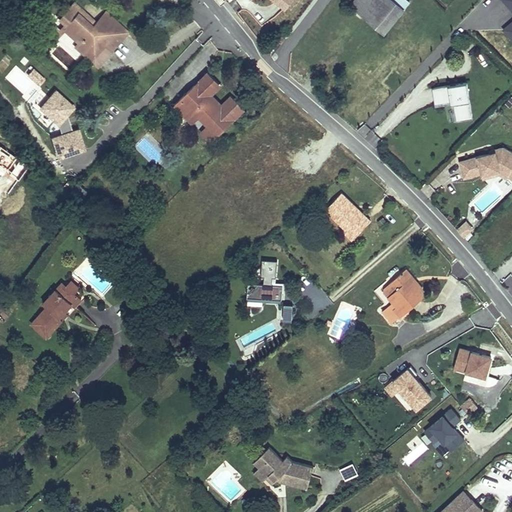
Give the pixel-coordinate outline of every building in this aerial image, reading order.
[(230,13),(240,8),(235,0),(232,0),(225,4),(230,13)] [(274,0),(286,9),(292,0),(274,0)] [(355,0),(350,6),(383,34),(403,9),(392,0),(355,0)] [(392,0),(403,9),(409,3),(405,0),(392,0)] [(511,0),(500,0),(511,12),(511,21),(502,31),(511,42),(511,0)] [(128,33),(106,13),(93,27),(90,24),(88,26),(85,23),(87,21),(79,15),(82,11),(74,3),(59,19),(67,27),(64,30),(78,43),(75,47),(90,61),(104,46),(111,52),(128,33)] [(275,39),(281,44),(285,39),(278,34),(275,39)] [(14,65),(4,77),(27,97),(37,84),(14,65)] [(26,74),(38,86),(45,79),(33,67),(26,74)] [(208,126),(218,136),(242,113),(232,102),(222,112),(205,95),(215,85),(205,74),(181,98),(191,108),(184,114),(193,123),(200,117),(208,126)] [(473,118),(467,82),(440,86),(443,102),(445,102),(454,101),(457,120),(473,118)] [(443,102),(440,86),(433,87),(436,104),(443,102)] [(56,158),(86,150),(79,126),(71,129),(68,115),(76,106),(55,88),(47,96),(40,90),(29,102),(59,129),(60,132),(50,135),(56,158)] [(191,108),(181,98),(175,104),(184,114),(191,108)] [(454,101),(445,102),(448,122),(457,120),(454,101)] [(218,136),(208,126),(202,132),(211,142),(218,136)] [(490,153),(459,162),(463,179),(481,174),(480,170),(488,168),(489,174),(500,171),(509,176),(508,177),(511,179),(511,152),(503,147),(494,150),(495,152),(490,153)] [(508,177),(509,176),(500,171),(489,174),(488,168),(480,170),(481,174),(482,180),(499,175),(507,180),(508,177)] [(79,183),(71,192),(80,201),(88,192),(79,183)] [(276,198),(286,205),(292,195),(282,188),(276,198)] [(325,209),(348,231),(354,237),(370,221),(341,193),(325,209)] [(474,229),(467,220),(456,229),(460,233),(464,237),(474,229)] [(348,231),(346,233),(352,239),(354,237),(348,231)] [(389,283),(398,295),(391,301),(395,306),(393,309),(400,317),(421,299),(422,288),(417,282),(414,285),(412,282),(415,280),(406,269),(389,283)] [(72,279),(67,285),(75,293),(81,287),(72,279)] [(61,291),(67,285),(63,282),(57,288),(61,291)] [(282,284),(248,282),(247,296),(281,298),(282,284)] [(389,283),(386,286),(392,293),(388,297),(391,301),(398,295),(389,283)] [(48,306),(32,324),(46,337),(62,319),(57,315),(61,311),(63,313),(65,311),(71,304),(74,307),(81,299),(75,293),(67,285),(61,291),(57,288),(44,302),(48,306)] [(292,303),(284,302),(282,320),(291,320),(292,303)] [(333,335),(345,340),(352,322),(340,318),(333,335)] [(466,364),(470,370),(458,379),(468,392),(510,364),(508,361),(506,363),(498,352),(481,363),(477,356),(466,364)] [(408,365),(385,385),(411,414),(433,394),(408,365)] [(472,398),(461,404),(467,415),(478,409),(472,398)] [(446,456),(467,440),(455,424),(462,419),(453,407),(425,428),(446,456)] [(260,456),(265,461),(259,467),(267,475),(265,477),(266,478),(272,484),(277,479),(279,481),(307,489),(313,467),(292,461),(287,456),(283,460),(269,446),(260,456)] [(265,461),(260,456),(254,462),(259,467),(265,461)] [(354,463),(340,469),(345,480),(359,474),(354,463)] [(267,475),(259,467),(254,472),(262,482),(266,478),(265,477),(267,475)] [(481,511),(483,511),(463,489),(438,511),(481,511)]
